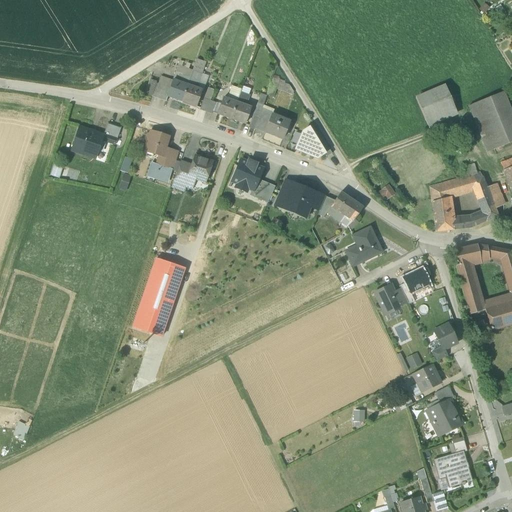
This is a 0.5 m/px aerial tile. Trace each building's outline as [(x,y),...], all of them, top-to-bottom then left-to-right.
[(190,79),(187,86),(197,90),(205,67),(196,63),(192,73),(190,79)] [(192,73),(177,67),(175,74),(180,76),(190,79),(192,73)] [(180,76),(178,83),(173,81),(170,89),(167,97),(168,98),(182,102),(187,86),(190,79),(180,76)] [(272,81),(266,97),(273,99),(279,84),(272,81)] [(170,89),(156,84),(151,97),(166,103),(168,98),(167,97),(170,89)] [(197,90),(187,86),(182,102),(196,107),(202,92),(197,90)] [(428,129),(457,116),(445,86),(415,98),(428,129)] [(233,88),(229,101),(236,104),(241,90),(233,88)] [(208,89),(200,111),(205,113),(209,102),(213,91),(208,89)] [(241,90),(236,104),(245,107),(250,92),(241,89),(241,90)] [(511,113),(503,93),(476,104),(494,150),(511,142),(511,113)] [(229,101),(223,99),(217,115),(231,120),(236,104),(229,101)] [(209,102),(205,113),(211,115),(215,104),(209,102)] [(245,107),(236,104),(231,120),(245,125),(251,109),(245,107)] [(487,153),(494,150),(476,104),(468,107),(487,153)] [(259,118),(255,129),(264,133),(272,114),(261,110),(259,118)] [(291,122),(272,114),(264,133),(283,141),(291,122)] [(249,127),(255,129),(259,118),(253,116),(249,127)] [(121,130),(108,125),(104,137),(103,141),(115,145),(121,130)] [(104,137),(79,128),(71,151),(82,155),(84,151),(97,156),(103,141),(104,137)] [(309,129),(303,133),(296,150),(304,154),(317,159),(325,154),(317,142),(309,129)] [(168,139),(151,133),(150,137),(148,136),(146,137),(145,138),(145,139),(145,141),(146,142),(147,143),(144,151),(158,156),(162,157),(165,150),(168,139)] [(322,139),(317,142),(325,154),(326,158),(332,154),(322,139)] [(176,153),(165,150),(162,157),(158,156),(156,165),(171,170),(176,153)] [(127,173),(132,160),(124,157),(119,170),(127,173)] [(212,163),(195,157),(192,167),(188,177),(189,178),(205,183),(212,163)] [(511,159),(500,164),(503,172),(511,168),(511,159)] [(230,184),(252,193),(257,180),(262,169),(240,160),(230,184)] [(53,163),(50,174),(77,182),(80,171),(53,163)] [(192,167),(180,163),(174,182),(186,186),(189,178),(188,177),(192,167)] [(152,164),(148,176),(167,182),(171,170),(156,165),(152,164)] [(462,168),(465,179),(477,175),(474,165),(462,168)] [(511,168),(503,172),(511,193),(511,168)] [(117,188),(125,191),(132,176),(124,173),(117,188)] [(465,179),(453,182),(458,197),(474,193),(486,190),(480,174),(477,175),(465,179)] [(275,188),(257,180),(252,193),(250,197),(268,204),(275,188)] [(453,182),(430,189),(432,204),(449,200),(458,197),(453,182)] [(316,194),(295,185),(290,197),(287,205),(288,205),(307,213),(310,208),(314,197),(316,194)] [(498,186),(486,190),(494,210),(505,206),(498,186)] [(394,196),(388,187),(379,193),(383,199),(385,197),(388,201),(394,196)] [(494,210),(486,190),(474,193),(483,214),(486,222),(497,218),(494,210)] [(290,197),(280,193),(275,206),(285,211),(288,205),(287,205),(290,197)] [(363,209),(340,193),(334,202),(330,208),(331,208),(327,214),(340,224),(339,224),(346,229),(347,228),(348,228),(353,223),(363,209)] [(323,200),(314,197),(310,208),(318,211),(323,200)] [(334,202),(326,198),(320,211),(327,214),(331,208),(330,208),(334,202)] [(465,219),(451,221),(449,200),(432,204),(436,233),(467,229),(465,219)] [(483,214),(470,219),(465,219),(467,229),(470,229),(486,222),(483,214)] [(368,229),(352,238),(358,250),(346,256),(352,269),(380,254),(368,229)] [(477,246),(453,251),(459,266),(456,267),(458,274),(470,271),(468,264),(480,261),(477,247),(477,246)] [(489,248),(477,247),(480,261),(488,258),(493,258),(500,260),(510,295),(511,303),(511,302),(511,253),(509,252),(489,248)] [(155,260),(133,328),(161,337),(183,269),(155,260)] [(422,270),(403,279),(405,284),(410,295),(429,285),(422,270)] [(480,304),(470,271),(458,274),(470,315),(482,312),(480,304)] [(405,284),(399,287),(401,290),(404,297),(410,295),(405,284)] [(391,286),(374,294),(383,312),(384,311),(391,313),(397,311),(398,308),(393,298),(396,297),(394,294),(394,293),(391,286)] [(394,293),(394,294),(396,297),(393,298),(398,308),(407,303),(404,297),(401,290),(394,293)] [(510,295),(480,304),(482,312),(484,311),(484,310),(511,303),(510,295)] [(511,302),(511,303),(484,310),(484,311),(490,332),(511,325),(511,302)] [(457,344),(448,325),(438,330),(437,337),(441,348),(442,351),(444,350),(457,344)] [(441,348),(431,353),(436,363),(447,357),(444,350),(442,351),(441,348)] [(406,357),(410,369),(422,364),(418,353),(406,357)] [(440,384),(431,366),(412,375),(422,393),(440,384)] [(448,388),(435,394),(440,405),(450,400),(450,401),(454,399),(448,388)] [(409,399),(397,406),(400,412),(412,406),(409,399)] [(440,405),(428,411),(433,423),(431,423),(438,437),(462,426),(450,401),(450,400),(440,405)] [(511,404),(502,407),(505,417),(511,414),(511,404)] [(364,426),(365,410),(353,410),(353,426),(364,426)] [(14,434),(23,439),(29,426),(20,422),(14,434)] [(463,441),(452,445),(455,455),(463,453),(463,454),(467,453),(463,441)] [(455,455),(433,461),(438,479),(449,476),(452,488),(471,482),(463,454),(463,453),(455,455)] [(426,479),(419,481),(426,505),(433,503),(431,496),(426,479)] [(442,492),(431,496),(433,503),(435,511),(436,511),(447,509),(442,492)] [(391,497),(384,499),(387,510),(394,508),(391,497)] [(419,499),(400,504),(402,511),(423,511),(426,511),(424,505),(421,506),(419,499)]
